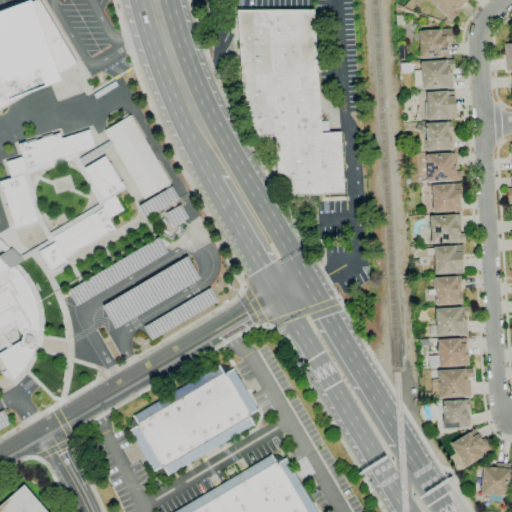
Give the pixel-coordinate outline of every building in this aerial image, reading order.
[(37,0),(75,65),(57,75),(59,82),(23,96),(0,110),(0,8),(23,0),(29,0),(30,3),(35,0),(37,0)] [(449,22),(427,0),(467,0),(457,10),(455,9),(452,12),(456,15),(449,22)] [(286,198),(285,182),(277,182),(274,136),(252,137),(251,122),(243,122),(236,10),(313,10),(316,66),(326,65),(326,72),(317,73),(320,122),(328,121),(328,133),(339,132),(343,195),(286,198)] [(419,59),(417,31),(451,29),(452,44),(447,44),(448,57),(419,59)] [(511,70),(506,71),(505,54),(503,54),(503,44),(511,43),(511,70)] [(421,89),(421,86),(414,87),(413,71),(420,70),(419,62),(453,60),(454,69),(449,69),(449,73),(451,73),(452,88),(421,89)] [(427,120),(425,93),(453,91),(455,110),(456,110),(456,118),(427,120)] [(109,141),(103,131),(130,115),(170,184),(143,199),(112,145),(109,141)] [(426,152),(426,151),(425,151),(424,142),(425,142),(424,130),(424,128),(424,124),(451,122),(451,132),(450,132),(451,150),(426,152)] [(22,175),(37,222),(15,229),(2,189),(0,189),(0,181),(11,178),(5,162),(21,157),(17,145),(25,142),(25,144),(59,133),(61,139),(89,130),(94,147),(76,153),(26,169),(22,175)] [(112,145),(81,164),(83,169),(103,201),(101,208),(51,238),(54,242),(37,252),(23,260),(20,257),(47,240),(38,225),(37,222),(22,175),(26,169),(76,153),(78,158),(77,158),(78,159),(109,141),(112,145)] [(426,182),(425,155),(456,153),(456,167),(455,167),(455,171),(460,171),(461,180),(426,182)] [(103,201),(83,169),(104,156),(120,183),(121,182),(125,189),(114,196),(122,210),(108,219),(114,230),(107,234),(106,232),(64,258),(66,262),(50,272),(37,252),(54,242),(51,238),(101,208),(103,201)] [(432,213),(430,185),(460,184),(461,193),(461,198),(460,198),(461,211),(432,213)] [(170,187),(137,207),(144,219),(177,200),(170,187)] [(179,205),(164,214),(171,226),(186,218),(179,205)] [(430,244),(429,216),(455,215),(459,215),(460,230),(458,230),(459,233),(464,233),(465,242),(430,244)] [(158,238),(166,253),(75,306),(67,292),(158,238)] [(434,275),(433,255),(426,256),(425,249),(432,248),(432,247),(453,246),(462,245),(463,256),(462,256),(462,260),(461,260),(462,273),(434,275)] [(13,267),(17,265),(18,266),(19,266),(20,267),(21,268),(22,269),(23,270),(24,271),(25,272),(26,273),(26,274),(27,275),(28,276),(29,277),(30,278),(30,280),(31,281),(32,282),(32,283),(33,284),(34,285),(34,286),(35,287),(36,289),(36,290),(37,291),(37,292),(38,293),(38,295),(39,296),(39,297),(40,298),(40,300),(40,301),(41,302),(41,303),(41,305),(42,306),(42,307),(42,309),(42,310),(43,311),(43,312),(43,314),(43,315),(43,316),(43,318),(44,319),(44,320),(44,322),(44,323),(44,324),(44,326),(44,327),(44,328),(43,330),(43,331),(43,332),(43,333),(43,335),(43,336),(42,337),(42,339),(42,340),(42,341),(41,343),(41,344),(41,345),(40,346),(40,348),(35,346),(34,348),(34,349),(34,350),(33,351),(33,352),(32,354),(31,355),(31,356),(30,357),(30,358),(29,360),(29,361),(28,362),(27,363),(26,364),(26,365),(25,366),(24,367),(24,369),(23,370),(22,371),(21,372),(20,373),(19,374),(19,375),(18,376),(17,377),(16,378),(15,379),(14,380),(13,380),(12,381),(0,360),(0,353),(20,341),(22,336),(16,327),(0,336),(0,255),(11,249),(20,257),(23,260),(13,267)] [(186,258),(199,279),(114,330),(101,308),(186,258)] [(435,306),(435,301),(434,301),(433,299),(435,299),(433,278),(459,277),(460,292),(459,292),(459,295),(461,295),(462,304),(435,306)] [(208,289),(216,301),(150,340),(142,328),(208,289)] [(436,337),(436,336),(429,336),(428,326),(435,326),(434,309),(468,307),(468,316),(463,316),(463,320),(466,320),(467,335),(436,337)] [(438,367),(438,366),(429,367),(428,356),(436,355),(436,345),(437,345),(437,340),(466,338),(467,356),(468,356),(468,366),(438,367)] [(167,476),(165,474),(163,475),(157,473),(155,471),(153,472),(128,430),(130,429),(129,426),(131,420),(133,419),(132,416),(217,366),(219,368),(222,366),(229,368),(230,370),(232,369),(257,411),(255,412),(256,414),(254,421),(252,422),(253,425),(167,476)] [(439,399),(439,395),(432,396),(431,380),(437,379),(436,371),(472,369),(472,378),(467,378),(468,382),(469,382),(470,397),(439,399)] [(442,429),(442,417),(443,417),(442,408),(441,408),(441,406),(442,406),(442,402),(468,400),(469,410),(468,410),(469,427),(442,429)] [(0,411),(1,411),(9,424),(0,429),(0,411)] [(464,467),(458,457),(456,458),(451,449),(452,448),(450,444),(475,429),(481,440),(485,437),(493,450),(464,467)] [(172,511),(271,454),(272,457),(274,456),(281,457),(283,459),(285,458),(316,511),(172,511)] [(499,496),(491,496),(491,494),(488,494),(488,495),(480,495),(481,471),(476,471),(476,465),(482,465),(482,460),(491,460),(491,465),(495,465),(495,464),(509,465),(507,495),(499,495),(499,496)] [(0,511),(0,504),(23,485),(45,511),(0,511)]
